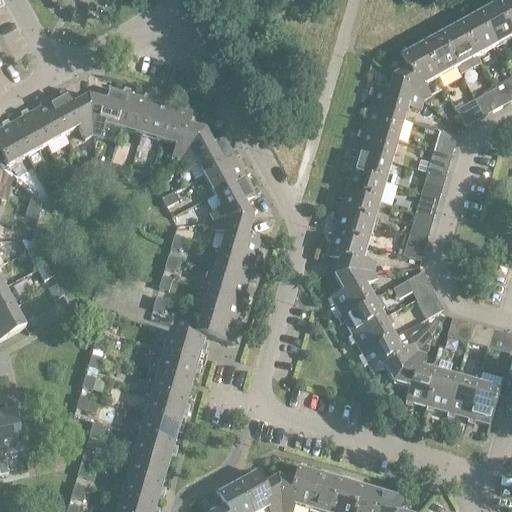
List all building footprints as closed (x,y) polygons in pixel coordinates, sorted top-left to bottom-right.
[(511,0),(509,0),(503,4),(501,0),(500,0),(493,4),(495,8),(511,37),(511,0)] [(511,39),(511,37),(495,8),(484,14),(482,10),(475,14),(477,18),(494,50),(511,39)] [(494,50),(477,18),(465,24),(463,21),(456,25),(458,28),(475,60),(494,50)] [(479,66),(475,60),(458,28),(446,35),(444,31),(437,35),(439,39),(456,71),(460,77),(479,66)] [(456,71),(439,39),(427,45),(425,41),(418,45),(420,49),(437,81),(456,71)] [(437,81),(420,49),(409,55),(407,52),(398,56),(407,72),(392,80),(423,104),(430,100),(424,89),(437,81)] [(423,104),(392,80),(387,97),(370,92),(368,99),(372,100),(368,114),(403,124),(407,110),(420,113),(423,104)] [(60,100),(47,107),(65,139),(78,131),(84,143),(92,139),(88,100),(73,108),(64,92),(58,96),(60,100)] [(104,104),(88,100),(92,139),(101,141),(105,128),(119,133),(130,98),(131,94),(124,92),(123,96),(108,92),(104,104)] [(495,97),(501,107),(510,103),(504,92),(495,97)] [(143,102),(130,98),(119,133),(140,139),(150,104),(151,100),(144,98),(143,102)] [(476,107),(483,118),(491,113),(485,102),(476,107)] [(41,110),(28,117),(46,149),(65,139),(47,107),(45,103),(39,107),(41,110)] [(164,108),(150,104),(140,139),(161,145),(171,110),(172,106),(165,104),(164,108)] [(185,114),(171,110),(161,145),(175,149),(171,162),(180,164),(204,134),(188,129),(193,112),(186,110),(185,114)] [(366,120),(362,135),(397,145),(403,124),(368,114),(364,113),(362,119),(366,120)] [(458,117),(464,129),(473,124),(467,113),(458,117)] [(22,121),(9,128),(27,160),(46,149),(28,117),(26,114),(20,117),(22,121)] [(3,131),(0,132),(0,164),(3,163),(8,170),(27,160),(9,128),(7,124),(1,127),(3,131)] [(212,148),(204,134),(180,164),(184,172),(195,166),(203,180),(235,162),(239,160),(235,153),(232,155),(224,142),(212,148)] [(360,141),(356,156),(391,166),(397,145),(362,135),(358,134),(356,140),(360,141)] [(439,147),(436,156),(448,160),(451,151),(439,147)] [(354,162),(350,176),(385,186),(391,166),(356,156),(351,155),(350,161),(354,162)] [(95,162),(86,166),(93,178),(96,176),(95,162)] [(242,174),(235,162),(203,180),(214,198),(245,181),(249,178),(246,172),(242,174)] [(109,167),(106,179),(115,182),(119,169),(109,167)] [(433,168),(430,177),(442,181),(445,171),(433,168)] [(73,174),(79,185),(88,180),(82,169),(73,174)] [(130,173),(126,185),(136,188),(140,176),(130,173)] [(348,183),(344,197),(379,207),(385,186),(350,176),(346,175),(344,181),(348,183)] [(54,184),(60,195),(69,191),(63,179),(54,184)] [(252,193),(245,181),(214,198),(221,211),(209,218),(213,225),(253,222),(244,206),(260,198),(256,191),(252,193)] [(427,188),(424,198),(437,202),(439,192),(427,188)] [(173,196),(162,202),(166,211),(178,205),(173,196)] [(342,203),(338,218),(373,228),(379,207),(344,197),(340,196),(338,202),(342,203)] [(421,197),(415,218),(431,222),(437,202),(424,198),(421,197)] [(25,219),(37,222),(40,213),(27,209),(25,219)] [(336,224),(332,238),(367,248),(373,228),(338,218),(334,216),(332,223),(336,224)] [(248,237),(253,222),(213,225),(210,233),(224,238),(220,252),(254,262),(259,263),(260,257),(256,256),(260,241),(248,237)] [(415,230),(413,239),(425,243),(427,233),(415,230)] [(338,264),(334,279),(373,275),(375,267),(362,263),(367,248),(332,238),(328,237),(326,244),(330,245),(326,260),(338,264)] [(184,241),(174,238),(170,251),(180,253),(184,241)] [(31,242),(21,243),(27,254),(35,249),(31,242)] [(42,261),(35,249),(27,254),(33,266),(42,261)] [(409,251),(407,260),(419,264),(421,254),(409,251)] [(254,262),(220,252),(214,273),(248,283),(252,285),(254,278),(250,276),(254,262)] [(177,262),(168,259),(164,271),(174,274),(177,262)] [(52,280),(46,269),(37,274),(44,285),(52,280)] [(248,283),(214,273),(207,294),(242,304),(246,305),(248,299),(244,297),(248,283)] [(377,283),(373,275),(334,279),(342,295),(326,304),(330,310),(334,308),(341,320),(372,303),(365,290),(377,283)] [(421,277),(406,285),(416,304),(431,296),(421,277)] [(172,283),(162,280),(158,292),(168,295),(172,283)] [(63,300),(57,288),(48,293),(54,304),(63,300)] [(0,317),(14,310),(4,291),(0,293),(0,317)] [(242,304),(207,294),(201,314),(236,325),(240,326),(242,319),(238,318),(242,304)] [(431,296),(416,304),(427,323),(441,315),(431,296)] [(166,304),(155,301),(152,313),(162,316),(166,304)] [(383,322),(372,303),(341,320),(337,322),(341,329),(344,327),(352,340),(383,322)] [(0,343),(25,330),(14,310),(0,317),(0,343)] [(236,325),(201,314),(195,336),(230,346),(230,345),(234,347),(236,340),(232,339),(236,325)] [(113,319),(103,316),(100,329),(110,332),(113,319)] [(393,341),(383,322),(352,340),(348,342),(351,348),(355,346),(362,359),(393,341)] [(179,323),(177,329),(186,331),(188,326),(179,323)] [(433,326),(414,349),(417,356),(424,348),(437,333),(433,326)] [(462,327),(459,339),(468,342),(472,329),(462,327)] [(468,342),(468,344),(489,350),(493,335),(472,329),(468,342)] [(405,334),(393,341),(362,359),(358,361),(361,367),(365,365),(373,378),(384,372),(393,386),(417,356),(414,349),(405,334)] [(204,345),(169,335),(163,355),(198,366),(201,353),(205,355),(208,347),(203,345),(204,345)] [(107,340),(97,337),(94,350),(103,353),(107,340)] [(511,340),(504,338),(501,351),(510,354),(511,346),(511,340)] [(424,348),(417,356),(426,359),(429,349),(424,348)] [(198,366),(163,355),(157,376),(191,386),(195,374),(199,375),(202,367),(198,366)] [(426,359),(417,356),(393,386),(408,391),(404,408),(411,410),(412,406),(427,410),(437,376),(422,371),(426,359)] [(101,362),(91,359),(88,371),(98,374),(101,362)] [(196,387),(191,386),(157,376),(151,397),(185,407),(189,394),(193,395),(196,387)] [(457,381),(437,376),(427,410),(425,414),(432,416),(433,412),(447,416),(457,381)] [(95,382),(85,379),(81,391),(91,394),(95,382)] [(478,387),(457,381),(447,416),(446,420),(453,422),(454,418),(468,422),(478,387)] [(499,393),(478,387),(468,422),(467,426),(473,428),(475,424),(489,428),(499,393)] [(190,408),(185,407),(151,397),(145,418),(179,428),(183,415),(187,416),(190,408)] [(89,402),(79,399),(75,412),(85,415),(89,402)] [(15,411),(0,414),(0,457),(24,453),(15,411)] [(179,428),(145,418),(139,438),(173,448),(177,436),(181,437),(183,429),(179,428)] [(102,428),(93,426),(89,437),(99,440),(102,428)] [(173,448),(139,438),(132,459),(167,469),(171,457),(175,458),(177,450),(173,448)] [(96,449),(87,446),(83,459),(93,461),(96,449)] [(171,471),(167,469),(132,459),(127,480),(161,490),(165,478),(169,479),(171,471)] [(90,470),(80,467),(77,479),(86,482),(90,470)] [(293,485),(278,480),(280,511),(292,511),(294,509),(304,511),(308,511),(318,479),(306,475),(307,471),(298,468),(293,485)] [(320,474),(318,479),(308,511),(331,511),(339,484),(327,481),(328,477),(320,474)] [(234,483),(236,487),(249,511),(267,511),(268,511),(267,511),(280,511),(278,480),(262,488),(256,477),(244,483),(242,479),(234,483)] [(166,491),(161,490),(127,480),(121,501),(155,511),(159,498),(163,499),(166,491)] [(341,480),(339,484),(331,511),(353,511),(360,491),(347,487),(348,483),(341,480)] [(361,486),(360,491),(353,511),(376,511),(381,497),(368,493),(369,489),(361,486)] [(84,490),(74,487),(71,500),(81,503),(84,490)] [(249,511),(236,487),(225,493),(223,490),(215,494),(223,509),(218,511),(249,511)] [(382,492),(381,497),(376,511),(399,511),(402,503),(389,499),(390,495),(382,492)] [(159,511),(155,511),(121,501),(117,511),(159,511)]
